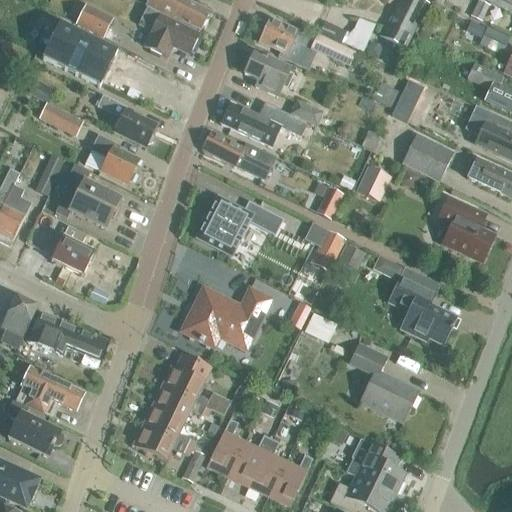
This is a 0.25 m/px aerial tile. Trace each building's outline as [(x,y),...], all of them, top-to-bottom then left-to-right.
[(139,0),(147,4),(146,7),(174,19),(201,33),(211,14),(183,0),(139,0)] [(418,0),(398,0),(398,1),(380,38),(405,51),(428,5),(418,0)] [(511,0),(480,0),(480,1),(472,18),(481,23),(491,3),(511,13),(511,0)] [(78,24),(105,37),(114,19),(86,6),(78,24)] [(145,11),(137,25),(148,31),(154,34),(146,49),(170,61),(173,54),(179,52),(191,58),(202,38),(162,18),(158,27),(152,24),(156,17),(145,11)] [(45,19),(31,49),(45,56),(43,61),(101,89),(119,52),(60,24),(59,26),(45,19)] [(301,37),(270,22),(260,42),(280,51),(277,58),(308,73),(316,56),(300,49),(302,43),(299,41),(301,37)] [(345,33),(323,23),(318,33),(340,43),(345,33)] [(428,35),(426,28),(422,26),(418,35),(426,39),(428,35)] [(487,30),(480,46),(504,56),(510,39),(487,30)] [(349,68),(355,55),(316,37),(310,50),(349,68)] [(382,50),(370,44),(365,54),(378,60),(382,50)] [(290,71),(253,53),(242,76),(257,83),(254,89),(277,99),(281,89),(288,91),(294,78),(288,75),(290,71)] [(474,66),(467,81),(489,91),(496,94),(500,85),(502,78),(474,66)] [(389,110),(393,102),(397,94),(380,85),(372,102),(389,110)] [(505,112),(511,115),(511,90),(500,85),(496,94),(489,91),(483,102),(505,112)] [(32,88),(28,95),(47,105),(51,98),(32,88)] [(141,115),(105,97),(99,108),(123,120),(116,134),(147,149),(148,147),(151,146),(154,140),(153,138),(158,128),(139,118),(141,115)] [(322,116),(296,103),(289,117),(316,130),(322,116)] [(404,103),(402,107),(396,120),(414,129),(422,113),(404,103)] [(230,106),(221,125),(271,149),(280,129),(295,136),(301,124),(279,114),(273,127),(230,106)] [(75,139),(82,125),(47,107),(40,122),(75,139)] [(477,146),(511,161),(511,137),(511,135),(511,124),(492,115),(488,122),(475,115),(467,131),(481,137),(477,146)] [(301,124),(295,136),(307,142),(312,130),(301,124)] [(402,166),(440,183),(452,153),(446,151),(450,141),(432,131),(427,141),(417,136),(402,166)] [(373,154),(380,138),(368,133),(361,149),(373,154)] [(242,150),(211,134),(202,152),(264,183),(275,161),(244,145),(242,150)] [(92,153),(86,165),(128,186),(130,183),(131,184),(135,176),(133,175),(140,161),(114,148),(115,146),(99,138),(94,148),(91,146),(88,151),(92,153)] [(35,193),(47,199),(65,162),(53,156),(35,193)] [(511,175),(477,159),(467,180),(511,201),(511,197),(511,175)] [(86,185),(92,175),(76,167),(65,188),(69,190),(57,215),(68,221),(72,214),(106,231),(111,222),(114,224),(119,213),(116,212),(121,203),(86,185)] [(359,195),(379,204),(390,179),(369,171),(359,195)] [(0,214),(3,210),(13,188),(19,177),(9,173),(0,192),(0,214)] [(355,183),(344,177),(339,186),(351,192),(355,183)] [(3,210),(0,214),(0,244),(10,249),(31,206),(20,200),(23,193),(13,188),(3,210)] [(315,215),(329,222),(342,196),(328,190),(315,215)] [(244,214),(217,200),(196,241),(230,259),(231,257),(249,223),(274,236),(281,223),(248,206),(244,214)] [(451,228),(443,247),(481,265),(494,237),(479,230),(485,217),(449,200),(438,222),(451,228)] [(310,226),(302,242),(316,249),(319,250),(327,234),(310,226)] [(80,248),(85,237),(68,228),(62,239),(51,233),(41,253),(53,258),(50,263),(82,279),(94,254),(80,248)] [(363,258),(345,249),(338,264),(356,273),(363,258)] [(379,260),(372,273),(398,286),(404,273),(379,260)] [(398,286),(389,305),(409,315),(401,331),(426,344),(428,340),(442,347),(454,322),(430,310),(441,287),(406,270),(404,273),(398,286)] [(109,296),(94,289),(88,300),(104,308),(109,296)] [(204,292),(198,304),(203,307),(188,337),(215,351),(220,340),(247,354),(272,304),(251,293),(242,311),(204,292)] [(0,329),(4,332),(0,341),(0,343),(16,351),(38,309),(14,298),(0,328),(0,329)] [(298,304),(293,315),(304,321),(310,310),(298,304)] [(305,334),(327,345),(336,327),(314,316),(305,334)] [(78,333),(65,328),(56,324),(38,317),(27,347),(63,361),(68,349),(72,351),(72,352),(84,357),(81,366),(96,371),(107,343),(78,332),(78,333)] [(345,351),(335,346),(332,352),(342,357),(345,351)] [(380,375),(387,360),(359,346),(347,369),(370,381),(359,404),(403,426),(419,394),(380,375)] [(161,389),(205,410),(208,402),(197,397),(204,385),(211,370),(182,356),(175,371),(171,369),(161,389)] [(43,417),(43,416),(51,420),(57,405),(76,414),(84,395),(29,369),(20,388),(22,389),(15,403),(24,407),(24,408),(43,417)] [(296,395),(295,382),(281,382),(281,395),(296,395)] [(205,410),(161,389),(152,408),(184,424),(190,412),(201,417),(205,410)] [(236,408),(244,411),(251,396),(244,392),(236,408)] [(259,413),(271,419),(277,408),(265,402),(259,413)] [(15,424),(7,441),(47,460),(51,451),(52,452),(53,448),(57,449),(61,447),(63,443),(62,438),(59,435),(24,418),(28,411),(12,403),(5,416),(6,416),(15,424)] [(211,412),(224,418),(227,411),(215,405),(211,412)] [(152,408),(142,428),(186,449),(189,441),(179,436),(184,424),(152,408)] [(289,419),(301,424),(305,416),(293,410),(289,419)] [(321,424),(310,419),(307,426),(318,431),(321,424)] [(223,434),(223,433),(206,470),(227,480),(244,444),(232,438),(238,425),(229,421),(223,434)] [(210,425),(206,434),(214,438),(218,429),(210,425)] [(182,456),(186,449),(142,428),(132,448),(165,464),(171,451),(182,456)] [(334,428),(328,441),(340,447),(346,434),(334,428)] [(257,450),(244,444),(227,480),(248,490),(271,441),(263,438),(257,450)] [(279,445),(271,441),(248,490),(268,500),(285,464),(273,458),(279,445)] [(346,475),(355,479),(394,498),(405,477),(394,471),(399,461),(360,441),(351,460),(353,461),(346,475)] [(189,464),(198,469),(203,458),(194,453),(189,464)] [(298,470),(285,464),(268,500),(289,510),(307,474),(306,474),(312,461),(304,457),(298,470)] [(0,505),(6,508),(8,502),(23,509),(24,510),(36,484),(34,483),(2,469),(5,463),(0,460),(0,505)] [(372,511),(387,511),(394,498),(355,479),(349,491),(338,486),(329,504),(344,511),(357,511),(360,506),(372,511)]
